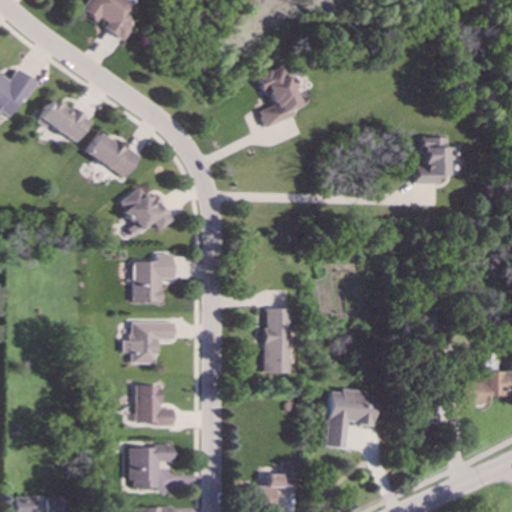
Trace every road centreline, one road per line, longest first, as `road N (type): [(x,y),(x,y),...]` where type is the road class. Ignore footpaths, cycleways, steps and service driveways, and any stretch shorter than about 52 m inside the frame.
road 1 (residential): [(192,150),(208,197),(210,511)]
road 2 (residential): [(192,150),(0,3)]
road 3 (tertiary): [(511,461),(400,511)]
